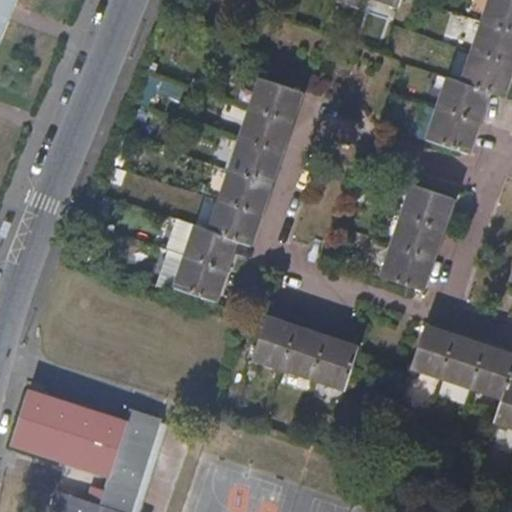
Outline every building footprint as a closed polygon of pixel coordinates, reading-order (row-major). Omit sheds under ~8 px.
[(0,0),(0,41),(12,12),(16,0),(0,0)] [(511,0),(490,0),(483,22),(511,31),(511,0)] [(473,52),(511,64),(511,31),(483,22),(473,52)] [(503,95),(511,68),(511,64),(473,52),(463,82),(490,91),(503,95)] [(249,109),(290,123),(300,92),(260,77),(249,109)] [(479,122),(490,91),(463,82),(449,77),(439,107),(479,122)] [(469,151),(479,122),(439,107),(428,137),(469,151)] [(239,139),(280,152),(290,123),(249,109),(239,139)] [(229,169),(270,182),(280,152),(239,139),(229,169)] [(219,199),(259,213),(270,182),(229,169),(219,199)] [(402,214),(443,228),(453,197),(412,184),(402,214)] [(249,244),(259,213),(219,199),(208,231),(235,240),(249,244)] [(433,257),(443,228),(402,214),(392,244),(433,257)] [(225,269),(235,240),(208,231),(195,226),(185,255),(225,269)] [(422,288),(433,257),(392,244),(382,275),(422,288)] [(214,300),(225,269),(185,255),(175,286),(214,300)] [(284,367),(298,327),(266,315),(254,357),(284,367)] [(442,375),(457,336),(426,326),(413,365),(442,375)] [(314,378),(327,337),(298,327),(284,367),(314,378)] [(473,385),(487,346),(457,336),(442,375),(473,385)] [(359,347),(327,337),(314,378),(345,388),(359,347)] [(511,375),(511,355),(487,346),(473,385),(505,396),(511,380),(511,375)] [(511,380),(505,396),(497,420),(511,425),(511,380)] [(126,419),(29,388),(11,445),(65,462),(106,475),(97,502),(55,488),(47,511),(131,511),(161,417),(129,407),(126,419)]
